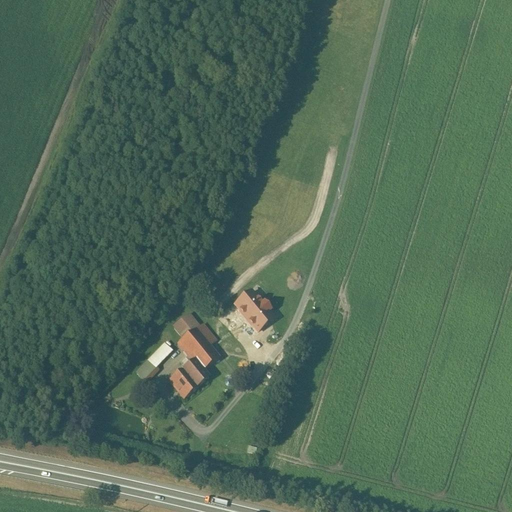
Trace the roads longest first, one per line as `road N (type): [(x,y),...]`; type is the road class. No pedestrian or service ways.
road 1 (trunk): [(248,511),(0,456)]
road 2 (trunk): [(0,465),(205,511)]
